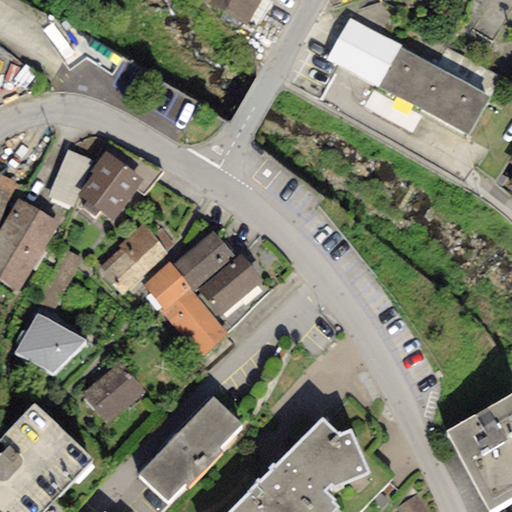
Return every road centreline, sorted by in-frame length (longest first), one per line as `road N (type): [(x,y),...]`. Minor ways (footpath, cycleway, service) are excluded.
road 1 (residential): [(446,511),(358,323),(296,246),(211,178)]
road 2 (residential): [(211,178),(153,137),(79,108),(0,129)]
road 3 (residential): [(321,0),(211,178)]
